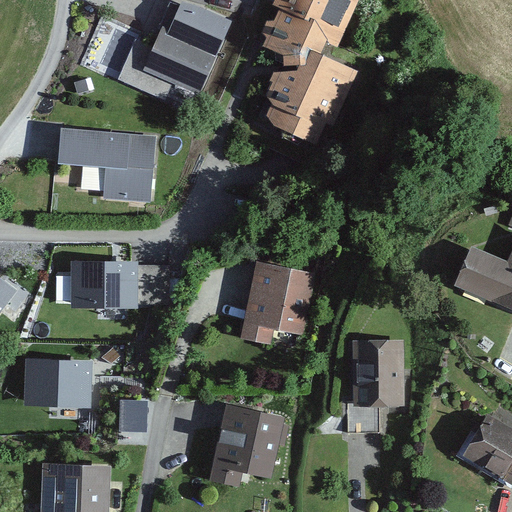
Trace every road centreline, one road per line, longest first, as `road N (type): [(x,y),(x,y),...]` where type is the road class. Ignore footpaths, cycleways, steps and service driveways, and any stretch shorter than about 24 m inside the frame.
road 1 (residential): [(0,231),(159,230),(189,218),(253,42)]
road 2 (residential): [(0,138),(45,72),(65,0)]
